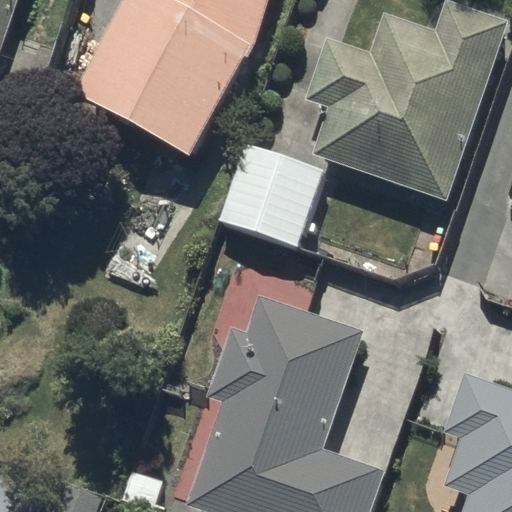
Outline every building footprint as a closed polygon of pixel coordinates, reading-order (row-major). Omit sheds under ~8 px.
[(0,0),(0,68),(22,0),(0,0)] [(265,0),(125,0),(75,89),(190,154),(251,47),(265,0)] [(511,22),(445,0),(435,29),(381,11),(368,51),(328,37),(307,100),(327,107),(311,153),(451,200),(511,22)] [(32,140),(0,129),(0,224),(3,225),(32,140)] [(329,171),(246,144),(221,221),(303,249),(329,171)] [(326,450),(368,330),(264,294),(252,329),(235,323),(210,394),(223,398),(187,499),(224,511),(373,511),(388,471),(326,450)] [(511,511),(511,391),(467,377),(448,431),(466,437),(450,485),(473,492),(466,511),(511,511)] [(0,511),(29,511),(37,489),(0,476),(0,511)]
